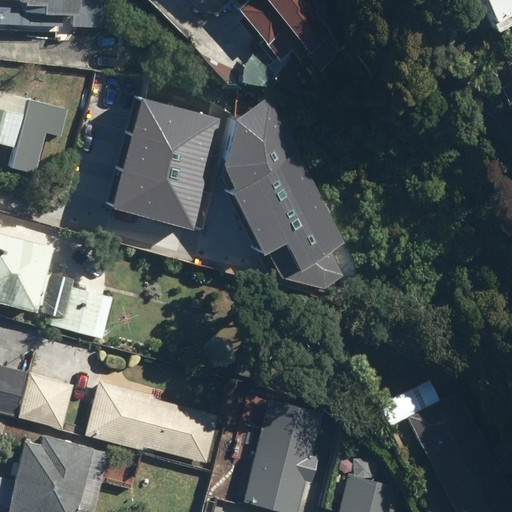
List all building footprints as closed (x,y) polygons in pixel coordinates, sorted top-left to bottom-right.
[(0,0),(0,27),(31,28),(42,28),(54,28),(55,19),(67,19),(66,0),(0,0)] [(68,0),(68,28),(110,30),(111,0),(68,0)] [(307,0),(243,0),(230,12),(273,63),(286,52),(295,62),(328,35),(311,14),(315,10),(307,0)] [(511,0),(466,0),(483,37),(511,24),(511,0)] [(144,56),(110,54),(110,70),(143,71),(144,56)] [(511,56),(500,61),(510,88),(511,86),(511,56)] [(217,111),(131,87),(99,197),(186,221),(217,111)] [(65,112),(0,94),(0,146),(11,150),(6,167),(31,174),(42,135),(57,139),(65,112)] [(336,266),(248,95),(225,105),(208,170),(263,273),(307,283),(336,266)] [(511,101),(500,106),(511,134),(511,101)] [(46,247),(0,236),(0,308),(29,316),(46,247)] [(108,298),(54,285),(44,327),(98,340),(108,298)] [(18,377),(0,372),(0,410),(9,413),(18,377)] [(68,386),(23,375),(12,421),(57,432),(68,386)] [(511,511),(511,508),(454,393),(437,401),(426,380),(370,408),(382,432),(402,423),(446,511),(511,511)] [(153,396),(95,382),(82,435),(202,464),(214,415),(152,400),(153,396)] [(316,414),(264,402),(239,506),(265,511),(291,511),(299,483),(307,485),(313,459),(305,457),(316,414)] [(34,445),(19,442),(9,481),(0,479),(0,509),(2,510),(1,511),(72,511),(88,450),(36,438),(34,445)] [(390,511),(396,488),(342,475),(332,511),(390,511)]
